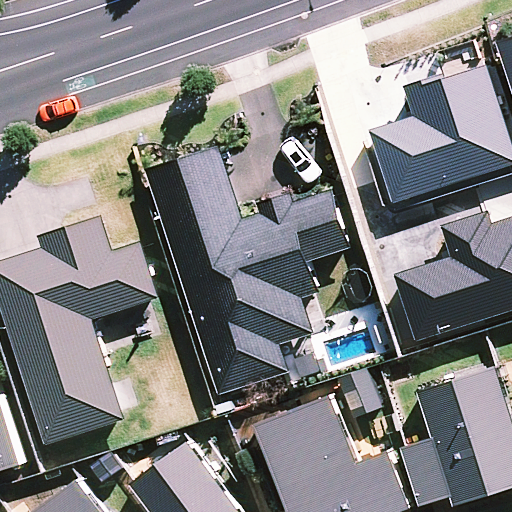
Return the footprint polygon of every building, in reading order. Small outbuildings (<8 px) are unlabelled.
[(511,39),(499,43),(511,82),(511,39)] [(221,146),(149,169),(222,395),(292,372),(283,344),(316,333),(305,296),(323,290),(313,260),(355,247),(337,189),(297,201),(294,192),(259,203),(262,212),(245,218),(221,146)] [(43,247),(0,261),(0,299),(47,444),(127,419),(94,318),(162,296),(144,241),(115,250),(104,215),(39,235),(43,247)] [(511,406),(495,358),(419,384),(436,434),(400,446),(421,507),(511,476),(511,406)] [(357,459),(332,385),(246,414),(279,511),(412,511),(390,447),(357,459)] [(0,471),(26,463),(3,395),(0,395),(0,471)] [(231,511),(183,436),(123,473),(147,511),(231,511)] [(95,511),(66,471),(7,511),(95,511)]
